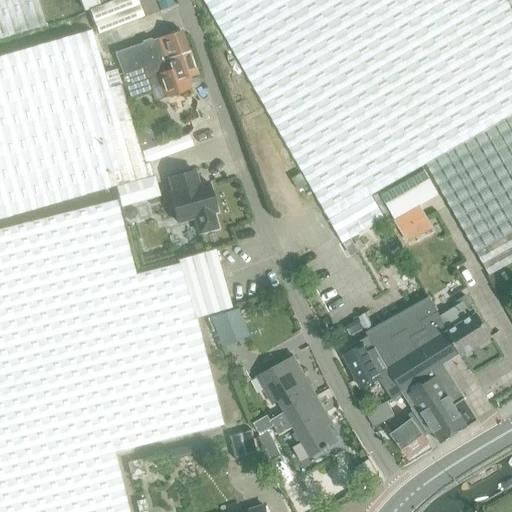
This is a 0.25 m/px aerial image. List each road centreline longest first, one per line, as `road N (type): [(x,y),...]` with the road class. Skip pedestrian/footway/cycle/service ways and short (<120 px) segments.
road 1 (unclassified): [(407,501),(353,416),(266,237),(180,0)]
road 2 (tertiary): [(407,501),(511,432)]
